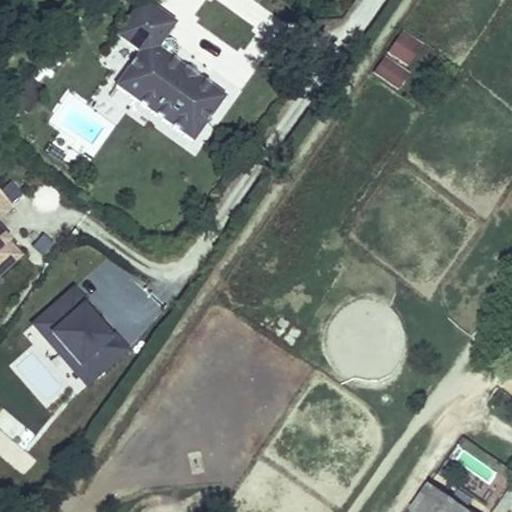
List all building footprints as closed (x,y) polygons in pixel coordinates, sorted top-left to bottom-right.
[(176,7),(166,0),(133,0),(119,18),(143,37),(119,68),(192,124),(225,82),(159,30),(176,7)] [(385,51),(407,66),(423,42),(401,28),(385,51)] [(394,86),(406,68),(384,53),(372,71),(394,86)] [(0,273),(24,255),(0,224),(0,215),(11,207),(0,192),(0,273)] [(71,285),(24,328),(82,390),(129,347),(71,285)] [(1,407),(0,408),(0,427),(14,439),(24,425),(1,407)] [(423,483),(401,511),(456,511),(458,509),(423,483)]
